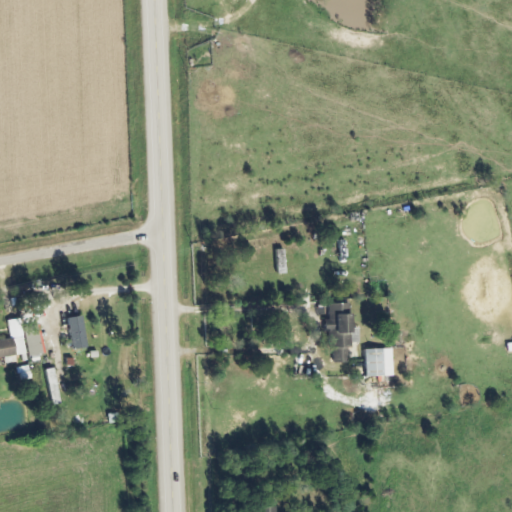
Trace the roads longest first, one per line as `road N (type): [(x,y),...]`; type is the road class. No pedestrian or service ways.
road 1 (primary): [(168,511),(148,0)]
road 2 (residential): [(0,262),(157,231)]
